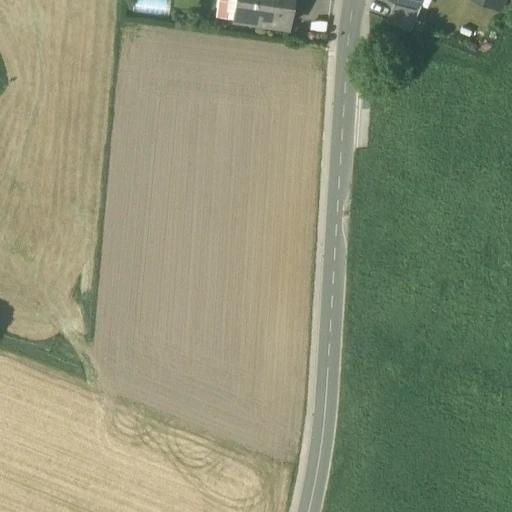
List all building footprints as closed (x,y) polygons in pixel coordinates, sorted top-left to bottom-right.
[(217,0),(215,17),(232,19),(234,0),(217,0)] [(234,0),(232,19),(288,28),(291,0),(234,0)] [(396,0),(386,23),(410,33),(422,8),(416,5),(415,8),(398,0),(396,0)] [(431,0),(418,0),(416,5),(422,8),(427,10),(431,0)] [(472,0),(499,12),(504,0),(472,0)]
